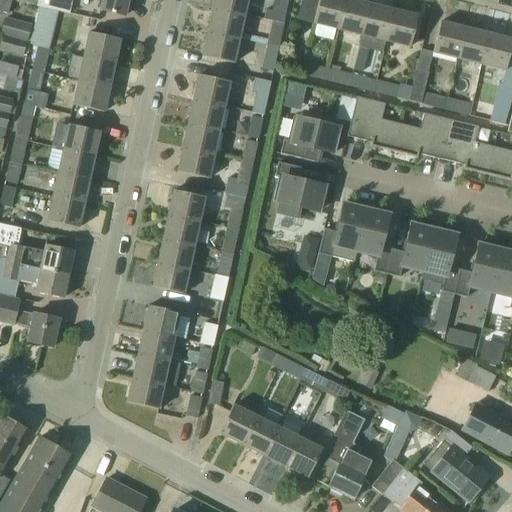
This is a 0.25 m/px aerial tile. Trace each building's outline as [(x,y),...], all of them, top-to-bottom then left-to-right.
[(0,0),(0,11),(8,14),(12,0),(0,0)] [(38,0),(38,5),(37,7),(68,13),(71,0),(70,0),(38,0)] [(103,0),(101,10),(126,15),(129,0),(103,0)] [(245,15),(248,0),(215,0),(214,8),(245,15)] [(267,9),(265,19),(272,21),(278,22),(284,23),(289,0),(274,0),(272,11),(267,9)] [(319,0),(314,23),(338,29),(345,0),(319,0)] [(345,0),(338,29),(362,35),(370,4),(354,0),(345,0)] [(362,35),(386,41),(394,10),(370,4),(362,35)] [(240,38),(245,15),(214,8),(209,31),(240,38)] [(418,16),(394,10),(386,41),(410,47),(418,16)] [(6,17),(1,34),(28,41),(33,25),(31,25),(23,22),(6,17)] [(30,45),(37,46),(50,49),(56,25),(43,22),(36,20),(30,45)] [(279,47),(284,23),(278,22),(272,21),(268,39),(243,34),(242,40),(267,46),(267,45),(279,47)] [(458,59),(466,27),(442,21),(434,53),(458,59)] [(458,59),(482,65),(489,33),(466,27),(458,59)] [(235,63),(240,38),(209,31),(203,56),(235,63)] [(84,55),(84,56),(115,63),(120,39),(89,32),(86,46),(84,55)] [(511,44),(511,38),(489,33),(482,65),(506,70),(511,44)] [(28,41),(3,34),(3,36),(0,45),(0,50),(24,57),(28,41)] [(273,73),(279,47),(267,45),(267,46),(261,70),(273,73)] [(50,49),(37,46),(32,70),(44,72),(50,49)] [(359,47),(356,60),(365,62),(368,49),(359,47)] [(421,105),(445,111),(448,99),(422,92),(432,52),(421,49),(408,101),(421,104),(421,105)] [(84,56),(79,80),(110,87),(115,63),(84,56)] [(325,81),(328,69),(285,58),(282,70),(325,81)] [(325,81),(349,87),(352,75),(340,72),(341,68),(331,66),(330,70),(328,69),(325,81)] [(39,93),(44,72),(32,70),(27,90),(24,104),(35,107),(38,93),(39,93)] [(7,74),(3,89),(20,93),(23,79),(7,74)] [(194,99),(225,106),(231,82),(200,75),(194,99)] [(373,93),(376,81),(352,75),(349,87),(373,93)] [(104,112),(110,87),(79,80),(73,105),(104,112)] [(400,87),(376,81),(373,93),(397,98),(400,87)] [(268,95),(256,93),(252,114),(264,116),(268,95)] [(356,99),(341,95),(335,118),(350,122),(356,99)] [(0,96),(0,111),(10,114),(14,115),(16,107),(12,106),(13,99),(0,96)] [(381,149),(393,152),(400,125),(381,120),(384,105),(357,98),(347,137),(371,143),(370,147),(381,149)] [(220,130),(225,106),(194,99),(189,123),(220,130)] [(472,104),(448,99),(445,111),(469,117),(472,104)] [(0,126),(7,128),(10,114),(0,111),(0,126)] [(21,114),(15,139),(27,141),(33,117),(21,114)] [(418,154),(441,160),(451,121),(423,114),(420,129),(400,125),(393,152),(407,155),(406,156),(417,158),(418,154)] [(283,141),(280,154),(304,160),(316,163),(319,151),(334,154),(338,136),(335,135),(337,128),(316,123),(317,120),(301,116),(300,119),(293,117),(287,142),(283,141)] [(249,127),(247,138),(258,140),(263,119),(251,117),(249,127)] [(474,172),(487,175),(493,148),(474,143),(478,127),(451,121),(441,160),(464,165),(463,170),(474,172)] [(214,154),(220,130),(189,123),(183,147),(214,154)] [(69,124),(63,149),(94,156),(100,131),(69,124)] [(15,139),(9,162),(22,165),(27,141),(15,139)] [(241,160),(254,163),(258,144),(246,141),(241,160)] [(209,179),(214,154),(183,147),(178,172),(209,179)] [(511,177),(511,152),(494,148),(487,175),(500,178),(510,181),(511,177)] [(94,156),(63,149),(58,173),(89,179),(94,156)] [(225,193),(227,193),(246,198),(254,163),(241,160),(237,180),(229,178),(225,193)] [(22,165),(9,162),(5,182),(17,185),(22,165)] [(301,168),(278,163),(275,176),(279,177),(273,201),(280,203),(277,213),(298,218),(300,208),(317,212),(319,205),(322,205),(326,187),(298,181),(301,168)] [(58,173),(53,197),(84,203),(89,179),(58,173)] [(0,202),(0,224),(17,228),(21,211),(11,208),(16,188),(4,185),(0,202)] [(174,191),(168,215),(199,222),(204,197),(174,191)] [(231,209),(226,228),(239,230),(246,198),(227,193),(224,207),(231,209)] [(79,228),(84,203),(53,197),(48,221),(79,228)] [(332,257),(353,262),(365,211),(361,210),(362,207),(344,203),(337,233),(324,230),(318,254),(332,257)] [(373,271),(386,274),(392,250),(381,247),(389,213),(371,209),(370,212),(365,211),(353,262),(354,262),(357,250),(377,255),(373,271)] [(194,245),(199,222),(168,215),(163,239),(194,245)] [(402,265),(424,270),(433,231),(429,230),(429,227),(411,223),(410,226),(404,253),(392,250),(386,274),(399,277),(402,265)] [(21,229),(17,228),(0,224),(0,259),(68,274),(73,251),(46,245),(44,252),(18,247),(21,229)] [(239,230),(226,228),(221,252),(233,255),(239,230)] [(441,292),(454,294),(460,270),(448,267),(456,234),(438,229),(437,232),(433,231),(424,270),(445,275),(441,292)] [(189,269),(194,245),(163,239),(158,263),(189,269)] [(470,286),(491,291),(500,252),(496,251),(497,247),(479,243),(471,273),(460,270),(454,294),(467,297),(470,286)] [(300,249),(294,270),(310,274),(315,253),(300,249)] [(500,252),(491,291),(511,295),(511,307),(511,308),(511,251),(506,250),(505,253),(500,252)] [(216,275),(228,278),(232,258),(220,255),(216,275)] [(0,259),(0,294),(15,298),(19,281),(37,286),(36,291),(63,297),(68,274),(0,259)] [(183,294),(189,269),(158,263),(153,287),(183,294)] [(327,272),(315,269),(313,280),(324,287),(327,272)] [(221,312),(228,278),(216,275),(211,298),(203,297),(201,308),(221,312)] [(440,291),(438,303),(452,306),(454,294),(441,292),(440,291)] [(14,300),(15,298),(0,294),(0,322),(14,326),(15,324),(31,328),(28,342),(52,347),(58,318),(34,313),(34,314),(18,311),(20,301),(14,300)] [(148,305),(143,330),(174,337),(179,312),(148,305)] [(221,312),(201,308),(197,323),(205,325),(201,345),(213,347),(221,312)] [(451,327),(447,340),(474,347),(477,333),(451,327)] [(168,360),(174,337),(143,330),(137,353),(168,360)] [(241,340),(237,349),(251,355),(255,347),(241,340)] [(212,350),(200,347),(196,368),(208,371),(212,350)] [(262,347),(257,358),(279,369),(284,359),(262,347)] [(479,360),(498,365),(501,356),(482,351),(479,360)] [(132,377),(163,384),(168,360),(137,353),(132,377)] [(478,365),(465,358),(456,377),(487,392),(496,376),(477,366),(478,365)] [(306,370),(284,359),(279,369),(301,380),(306,370)] [(317,366),(326,371),(329,365),(320,360),(317,366)] [(327,381),(306,370),(301,380),(322,391),(327,381)] [(195,371),(191,392),(202,394),(207,373),(195,371)] [(367,372),(360,387),(365,390),(370,392),(378,377),(373,374),(367,372)] [(163,384),(132,377),(126,401),(158,408),(163,384)] [(224,383),(212,380),(207,404),(220,406),(224,383)] [(349,392),(327,381),(322,391),(344,402),(349,392)] [(202,397),(190,395),(185,416),(198,418),(202,397)] [(511,445),(511,421),(477,402),(462,430),(507,454),(511,445)] [(219,434),(241,445),(255,416),(233,405),(219,434)] [(338,463),(327,487),(352,499),(371,462),(357,455),(364,441),(355,437),(364,420),(345,411),(333,436),(338,439),(328,458),(338,463)] [(406,413),(398,429),(409,434),(417,431),(422,421),(406,413)] [(0,475),(2,477),(28,431),(1,415),(0,417),(0,475)] [(278,427),(255,416),(241,445),(263,456),(278,427)] [(299,438),(278,427),(263,456),(285,467),(299,438)] [(449,429),(442,438),(448,443),(451,446),(463,456),(471,447),(455,434),(449,429)] [(40,437),(0,503),(0,511),(1,511),(41,511),(72,457),(40,437)] [(322,449),(299,438),(285,467),(308,478),(322,449)] [(432,451),(438,456),(447,444),(448,443),(442,438),(432,451)] [(447,444),(428,468),(468,501),(488,476),(463,456),(451,446),(450,446),(447,444)] [(372,486),(382,494),(402,468),(392,460),(372,486)] [(400,508),(405,511),(423,511),(433,500),(417,487),(421,482),(415,478),(407,471),(402,468),(382,494),(392,501),(393,500),(401,507),(400,508)] [(137,511),(144,499),(105,479),(91,506),(102,511),(137,511)] [(448,511),(433,500),(423,511),(448,511)]
